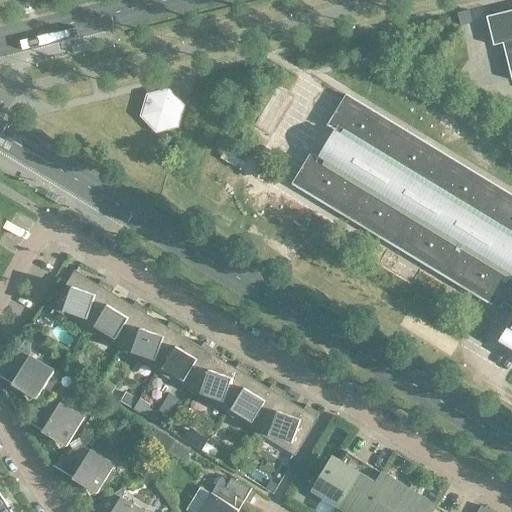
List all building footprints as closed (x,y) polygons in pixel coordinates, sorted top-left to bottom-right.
[(511,9),(486,16),(493,45),(503,43),(511,80),(511,9)] [(90,42),(72,46),(74,53),(91,49),(90,42)] [(168,90),(147,95),(141,115),(156,131),(177,126),(183,105),(168,90)] [(511,195),(346,94),(327,126),(328,126),(329,125),(341,132),(324,161),(311,154),(312,152),(311,151),(291,184),(292,185),(293,183),(315,196),(317,194),(324,198),(322,201),(367,227),(368,225),(375,229),(373,232),(418,259),(419,256),(426,260),(425,263),(469,290),(471,287),(478,291),(476,294),(499,308),(503,302),(511,307),(511,318),(509,323),(511,324),(511,326),(503,342),(511,347),(511,195)] [(60,206),(64,200),(49,191),(45,197),(60,206)] [(55,307),(89,328),(110,294),(114,288),(101,280),(97,286),(76,273),(80,267),(79,267),(51,313),(52,313),(55,307)] [(110,294),(89,328),(123,349),(144,314),(145,315),(148,309),(135,301),(131,307),(110,294)] [(144,314),(123,349),(157,369),(178,335),(179,336),(182,330),(169,322),(165,328),(145,315),(144,314)] [(178,335),(157,369),(192,390),(212,356),(213,357),(217,350),(203,342),(200,348),(179,336),(178,335)] [(5,363),(15,379),(12,384),(22,390),(29,401),(35,397),(37,398),(54,370),(19,349),(14,357),(5,363)] [(212,356),(192,390),(226,411),(246,377),(247,377),(251,371),(238,363),(234,369),(213,357),(212,356)] [(85,372),(81,379),(98,390),(103,383),(85,372)] [(246,377),(226,411),(260,432),(281,398),(285,392),(272,384),(268,390),(247,377),(246,377)] [(106,379),(101,387),(110,392),(115,384),(106,379)] [(127,391),(122,399),(132,405),(137,397),(127,391)] [(180,400),(170,394),(159,411),(169,417),(180,400)] [(142,397),(135,407),(146,414),(152,403),(142,397)] [(281,398),(260,432),(294,452),(290,458),(291,459),(319,413),(306,405),(302,411),(281,398)] [(36,410),(46,426),(43,431),(53,437),(60,448),(65,444),(67,445),(84,417),(53,399),(36,410)] [(197,422),(188,438),(203,447),(212,432),(197,422)] [(115,464),(84,446),(66,457),(76,473),(73,478),(83,484),(90,495),(96,491),(98,493),(115,464)] [(313,490),(339,506),(366,463),(347,452),(335,473),(327,468),(313,490)] [(377,470),(366,463),(339,506),(349,511),(370,511),(378,500),(370,495),(383,474),(382,473),(381,476),(375,473),(377,470)] [(394,511),(409,489),(383,474),(370,495),(378,500),(370,511),(394,511)] [(270,480),(266,487),(273,491),(277,484),(270,480)] [(215,486),(199,511),(238,511),(239,510),(235,507),(236,488),(215,486)] [(429,511),(434,505),(409,489),(394,511),(429,511)] [(145,511),(114,493),(97,504),(101,511),(145,511)] [(8,506),(2,496),(0,496),(0,511),(12,511),(11,509),(9,510),(7,507),(8,506)]
